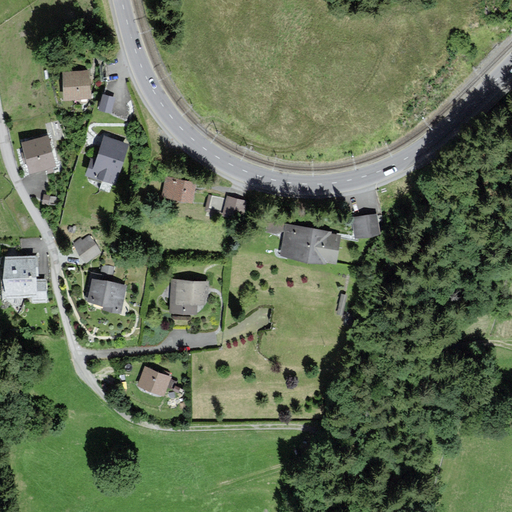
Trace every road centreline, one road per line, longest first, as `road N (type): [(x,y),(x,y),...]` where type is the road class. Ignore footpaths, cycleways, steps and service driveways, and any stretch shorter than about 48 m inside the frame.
road 1 (secondary): [(121,0),(144,75),(174,121),(216,157),(273,180),(320,184),(393,165),(446,129),(511,65)]
road 2 (track): [(76,354),(96,389),(147,426),(341,430),(363,424),(444,347),(511,347)]
road 3 (residential): [(0,116),(14,174),(53,252),(76,354),(213,341)]
